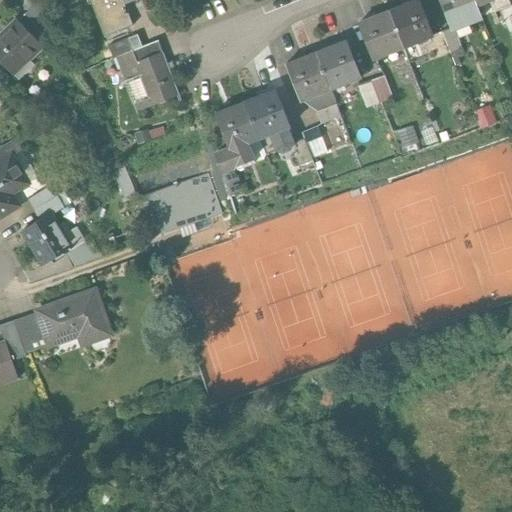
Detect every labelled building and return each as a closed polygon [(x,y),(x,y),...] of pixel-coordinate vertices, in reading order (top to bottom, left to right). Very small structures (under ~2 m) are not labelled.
[(89,0),(104,37),(134,25),(125,5),(137,0),(89,0)] [(418,0),(413,0),(388,10),(402,47),(432,35),(418,0)] [(472,0),(439,0),(446,17),(475,5),(472,0)] [(50,24),(38,3),(25,15),(40,31),(50,24)] [(388,10),(358,23),(371,58),(402,47),(388,10)] [(42,48),(17,22),(0,38),(0,62),(9,71),(23,58),(27,62),(42,48)] [(130,38),(108,46),(113,59),(118,57),(134,50),(130,38)] [(134,50),(118,57),(138,112),(177,96),(157,41),(134,50)] [(345,42),(315,53),(329,89),(358,77),(345,42)] [(315,53),(284,64),(297,101),(329,89),(315,53)] [(372,107),(398,96),(389,73),(363,83),(372,107)] [(275,90),(245,101),(259,138),(266,155),(278,150),(283,151),(289,149),(291,146),(292,143),(286,127),(290,126),(275,90)] [(245,101),(214,114),(228,150),(259,138),(245,101)] [(17,138),(0,148),(0,159),(1,161),(7,158),(8,160),(24,150),(17,138)] [(303,138),(292,143),(291,146),(299,166),(312,161),(303,138)] [(1,161),(0,162),(0,216),(18,205),(11,193),(27,183),(20,171),(16,173),(8,160),(7,158),(1,161)] [(209,174),(153,194),(165,228),(221,208),(209,174)] [(58,196),(35,210),(42,221),(51,216),(52,216),(65,208),(58,196)] [(42,221),(25,232),(44,263),(71,247),(52,216),(51,216),(42,221)] [(94,293),(38,312),(40,316),(15,325),(16,326),(24,350),(25,352),(80,335),(82,342),(108,332),(94,293)] [(16,326),(1,331),(4,341),(9,356),(24,350),(16,326)] [(4,341),(0,342),(0,384),(17,379),(9,356),(4,341)]
